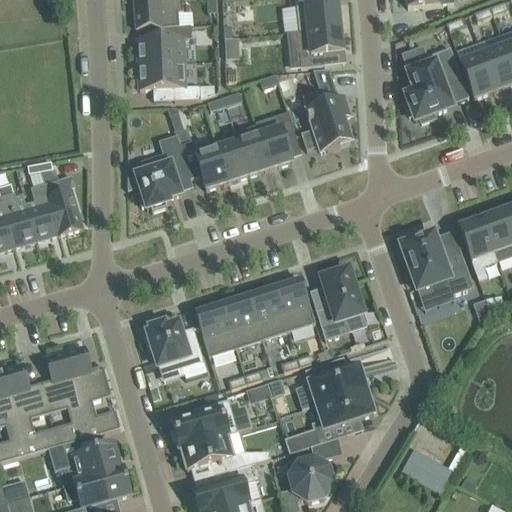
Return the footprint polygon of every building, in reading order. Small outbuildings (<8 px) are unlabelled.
[(206,0),(207,17),(216,16),(215,0),(206,0)] [(453,0),(406,0),(407,12),(454,8),(453,0)] [(179,30),(178,16),(183,16),(182,2),(134,5),(136,34),(169,31),(179,30)] [(505,5),(490,11),(493,20),(509,14),(505,5)] [(340,31),(337,6),(296,10),(298,36),(340,31)] [(490,11),(474,17),(477,25),(493,20),(490,11)] [(462,22),(446,27),(449,36),(465,30),(462,22)] [(184,67),(183,43),(192,42),(191,30),(179,30),(169,31),(169,43),(137,44),(139,69),(184,67)] [(220,44),(229,44),(228,31),(220,31),(220,44)] [(343,56),(340,31),(298,36),(299,36),(303,36),(306,60),(343,56)] [(511,71),(504,51),(483,59),(496,95),(511,89),(511,71)] [(408,106),(404,107),(409,121),(413,119),(415,125),(420,123),(422,127),(435,122),(434,118),(452,112),(444,91),(462,84),(450,52),(427,61),(429,69),(408,77),(415,96),(406,100),(408,106)] [(483,59),(461,67),(474,103),(496,95),(483,59)] [(140,94),(174,92),(185,92),(185,91),(184,67),(139,69),(140,94)] [(329,74),(313,75),(324,110),(307,115),(309,124),(307,124),(308,128),(311,127),(314,135),(301,139),(307,156),(319,152),(321,157),(340,151),(338,145),(350,142),(344,122),(351,120),(345,103),(339,105),(329,74)] [(275,77),(259,82),(262,91),(278,86),(275,77)] [(200,90),(185,91),(185,92),(174,92),(175,105),(197,104),(200,103),(200,90)] [(213,99),(213,90),(200,90),(200,103),(213,99)] [(242,104),(239,95),(223,100),(226,109),(242,104)] [(223,100),(207,105),(210,114),(226,109),(223,100)] [(183,133),(177,112),(168,113),(175,136),(183,133)] [(256,130),(234,137),(235,141),(236,141),(249,180),(269,174),(258,139),(259,139),(256,130)] [(292,166),(281,132),(259,139),(258,139),(269,174),(292,166)] [(189,178),(180,150),(177,141),(159,146),(161,151),(164,159),(142,166),(145,176),(135,179),(141,197),(141,198),(138,199),(142,212),(146,210),(147,213),(150,212),(152,216),(167,211),(166,207),(167,207),(170,206),(169,203),(178,200),(181,199),(180,196),(176,183),(188,179),(189,178)] [(235,141),(216,148),(228,187),(249,180),(236,141),(235,141)] [(193,155),(190,147),(180,150),(189,178),(188,179),(190,183),(201,180),(206,194),(228,187),(216,148),(193,155)] [(47,167),(39,168),(41,180),(49,178),(47,167)] [(39,168),(31,170),(33,181),(41,180),(39,168)] [(82,232),(71,195),(62,198),(58,184),(44,189),(59,239),(82,232)] [(59,239),(44,189),(30,193),(34,206),(26,208),(36,245),(58,239),(59,239)] [(36,245),(26,208),(18,210),(14,197),(0,201),(0,202),(14,251),(36,245)] [(0,255),(14,251),(0,202),(0,255)] [(511,211),(502,215),(511,243),(511,211)] [(511,243),(502,215),(481,223),(493,257),(494,257),(497,266),(511,260),(511,243)] [(481,223),(459,231),(479,286),(487,282),(483,271),(497,266),(494,257),(493,257),(481,223)] [(432,290),(435,297),(450,291),(453,299),(473,292),(461,257),(442,263),(433,238),(401,250),(417,295),(432,290)] [(330,311),(315,315),(324,345),(348,337),(344,324),(362,319),(348,274),(338,277),(337,273),(321,278),(322,282),(321,282),(330,311)] [(302,284),(275,293),(289,337),(316,328),(302,284)] [(275,293),(248,301),(262,345),(289,337),(275,293)] [(248,301),(222,309),(236,353),(262,345),(248,301)] [(503,312),(501,301),(485,303),(486,304),(488,315),(503,312)] [(480,328),(488,315),(486,304),(473,308),(480,328)] [(222,309),(195,318),(209,362),(236,353),(222,309)] [(179,364),(182,374),(204,367),(193,332),(180,336),(178,328),(165,331),(164,328),(150,332),(151,336),(147,337),(148,340),(144,342),(148,354),(152,353),(158,371),(179,364)] [(90,374),(84,352),(65,357),(89,442),(120,433),(115,415),(96,420),(92,405),(111,400),(103,370),(90,374)] [(65,357),(46,363),(52,385),(40,388),(49,418),(67,413),(71,427),(53,433),(58,450),(79,445),(89,442),(65,357)] [(313,358),(297,363),(299,372),(315,366),(313,358)] [(297,363),(281,368),(283,377),(299,372),(297,363)] [(316,410),(366,393),(358,371),(347,375),(343,364),(306,376),(309,387),(309,388),(316,410)] [(23,369),(3,375),(27,459),(48,453),(58,450),(53,433),(35,438),(31,423),(49,418),(40,388),(29,391),(23,369)] [(3,375),(0,375),(0,431),(6,430),(10,445),(0,447),(0,466),(27,459),(3,375)] [(260,375),(244,380),(247,388),(263,383),(260,375)] [(244,380),(228,385),(231,393),(247,388),(244,380)] [(266,388),(251,393),(255,406),(271,401),(266,388)] [(324,434),(374,418),(373,415),(375,414),(372,403),(369,404),(366,393),(316,410),(324,434)] [(237,436),(229,405),(196,414),(198,422),(172,429),(174,435),(170,436),(174,448),(177,447),(179,453),(181,452),(226,439),(226,440),(237,436)] [(249,430),(245,407),(232,410),(237,433),(249,430)] [(315,434),(285,444),(290,458),(311,451),(320,449),(315,434)] [(239,472),(236,460),(232,461),(226,440),(226,439),(181,452),(187,475),(209,468),(213,480),(239,472)] [(343,459),(339,443),(320,449),(311,451),(315,464),(298,468),(290,482),(293,494),(280,496),(284,511),(299,511),(298,507),(301,502),(308,507),(324,503),(332,489),(329,473),(322,468),(324,464),(343,459)] [(120,474),(113,449),(83,458),(79,445),(58,450),(48,453),(55,476),(75,470),(80,486),(120,475),(120,474)] [(462,449),(458,455),(468,461),(472,455),(462,449)] [(414,453),(401,476),(443,500),(456,477),(414,453)] [(260,484),(256,468),(239,472),(213,480),(217,491),(194,498),(195,503),(191,504),(193,511),(231,511),(247,508),(249,508),(244,489),(260,484)] [(85,511),(131,499),(123,473),(120,474),(120,475),(80,486),(62,491),(63,492),(65,491),(69,505),(78,502),(80,511),(85,511)] [(0,509),(8,509),(8,507),(3,491),(0,491),(0,509)]
